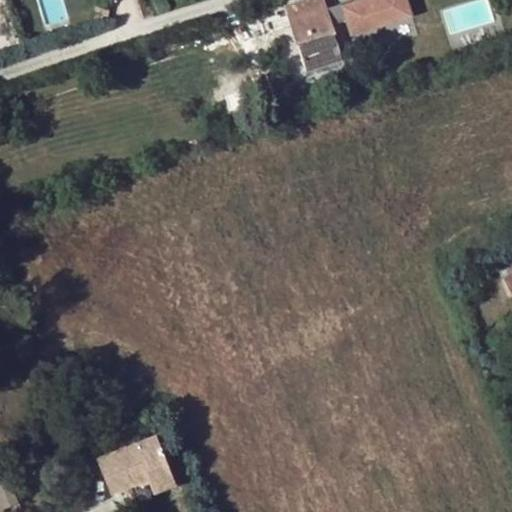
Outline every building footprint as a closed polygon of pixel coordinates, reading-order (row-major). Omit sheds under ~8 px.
[(322,0),(306,0),(287,6),(285,7),(306,72),(341,59),(330,24),(325,9),(322,0)] [(350,0),(325,9),(330,24),(343,20),(349,37),(410,17),(404,0),(350,0)] [(511,293),(511,260),(497,268),(510,295),(511,293)] [(110,492),(137,482),(147,479),(152,492),(175,483),(154,435),(96,459),(110,492)] [(0,505),(2,510),(18,503),(8,477),(0,480),(0,505)] [(147,479),(137,482),(143,496),(152,492),(147,479)]
